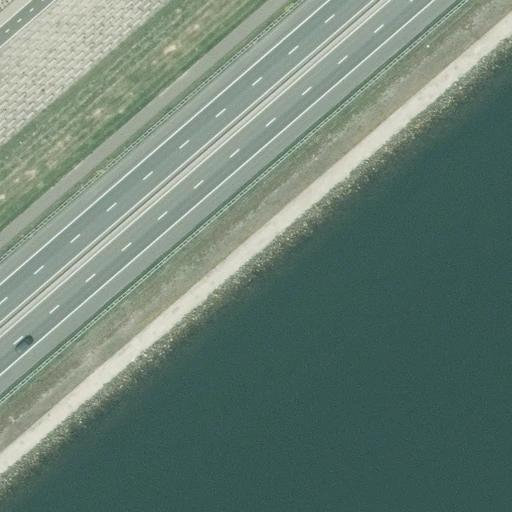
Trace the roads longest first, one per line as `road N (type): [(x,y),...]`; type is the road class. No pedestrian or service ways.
road 1 (motorway): [(0,357),(414,0)]
road 2 (motorway): [(353,0),(0,305)]
